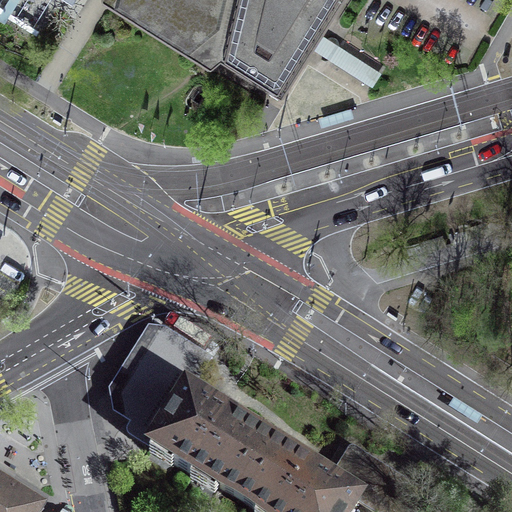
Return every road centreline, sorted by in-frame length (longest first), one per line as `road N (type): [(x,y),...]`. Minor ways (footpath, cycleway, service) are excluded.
road 1 (primary): [(180,277),(325,355),(511,472)]
road 2 (primary): [(511,425),(229,250)]
road 3 (primary): [(229,250),(0,111)]
road 4 (primary): [(229,250),(462,176)]
road 5 (residential): [(92,511),(53,339)]
road 6 (residential): [(53,339),(105,323),(180,277)]
road 7 (residential): [(76,228),(87,254),(86,287),(53,339)]
